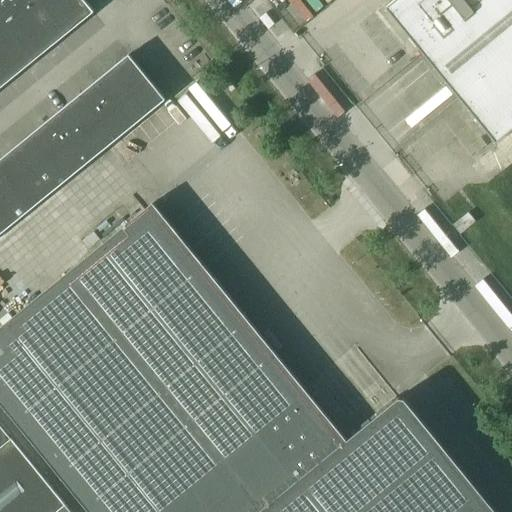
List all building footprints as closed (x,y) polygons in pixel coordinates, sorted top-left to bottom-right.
[(15,0),(0,0),(0,9),(2,11),(15,0)] [(15,0),(2,11),(39,56),(57,41),(23,0),(15,0)] [(23,0),(57,41),(76,26),(54,0),(23,0)] [(54,0),(76,26),(93,11),(83,0),(54,0)] [(496,145),(511,131),(511,0),(396,0),(386,8),(496,145)] [(0,12),(0,46),(20,71),(39,56),(2,11),(0,12)] [(0,84),(1,87),(20,71),(0,46),(0,84)] [(111,69),(147,114),(166,99),(152,82),(151,82),(129,55),(111,69)] [(92,85),(129,129),(147,114),(111,69),(92,85)] [(74,100),(110,145),(129,129),(92,85),(74,100)] [(55,115),(92,160),(110,145),(74,100),(55,115)] [(36,130),(73,175),(92,160),(55,115),(36,130)] [(18,145),(54,190),(73,175),(36,130),(18,145)] [(0,159),(0,161),(36,205),(54,190),(18,145),(0,159)] [(0,199),(17,220),(36,205),(0,161),(0,199)] [(0,234),(17,220),(0,199),(0,234)] [(154,203),(0,328),(0,402),(89,511),(497,511),(404,399),(398,398),(347,440),(282,361),(154,203)] [(0,511),(71,511),(11,438),(0,425),(0,511)]
